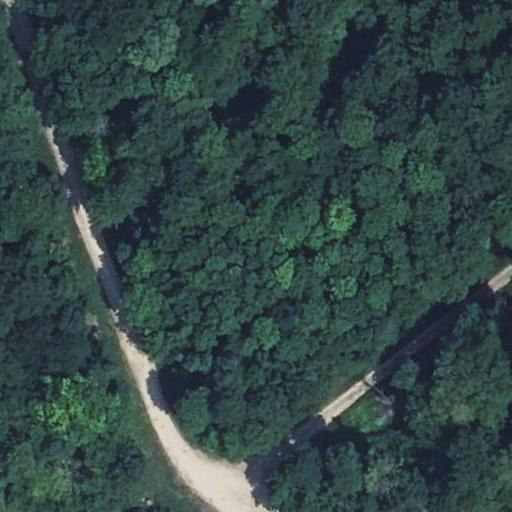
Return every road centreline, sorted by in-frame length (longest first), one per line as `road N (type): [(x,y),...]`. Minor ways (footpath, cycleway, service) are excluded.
road 1 (track): [(217,502),(166,441),(124,345),(11,0)]
road 2 (track): [(511,269),(217,502)]
